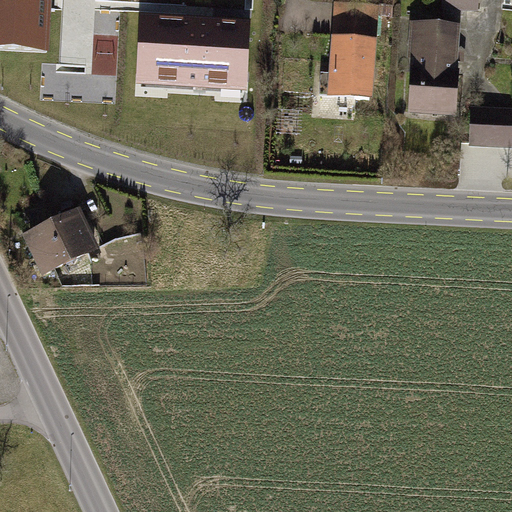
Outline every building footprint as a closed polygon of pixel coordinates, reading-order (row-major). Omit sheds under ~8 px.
[(0,0),(0,49),(45,52),(47,0),(0,0)] [(478,0),(444,0),(444,8),(478,10),(478,0)] [(380,10),(335,6),(328,97),(372,101),(380,10)] [(145,22),(142,82),(243,87),(246,27),(145,22)] [(414,25),(409,118),(457,120),(461,27),(414,25)] [(511,113),(472,112),(471,149),(511,150),(511,113)] [(75,210),(22,238),(43,279),(97,252),(75,210)]
